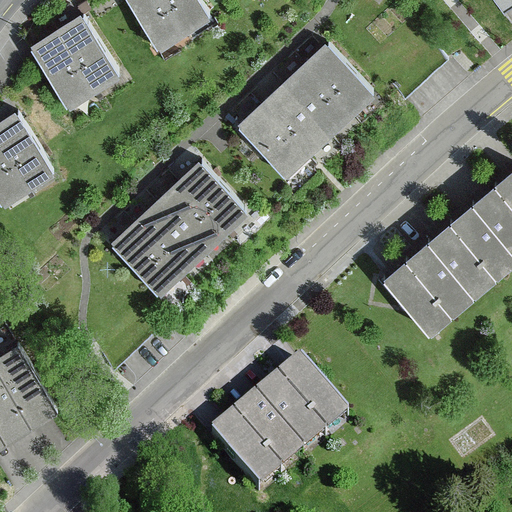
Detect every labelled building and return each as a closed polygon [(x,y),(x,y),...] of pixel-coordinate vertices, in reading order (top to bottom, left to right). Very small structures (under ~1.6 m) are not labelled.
[(215,14),(206,0),(133,0),(162,47),(215,14)] [(511,10),(511,0),(493,0),(505,15),(511,10)] [(125,71),(87,12),(35,44),(73,104),(125,71)] [(378,91),(327,40),(242,125),(293,176),(378,91)] [(440,52),(393,92),(413,113),(460,75),(440,52)] [(60,172),(23,112),(0,126),(0,192),(8,205),(60,172)] [(252,210),(202,158),(115,242),(165,294),(252,210)] [(511,269),(511,171),(388,278),(436,334),(511,269)] [(134,309),(85,352),(103,374),(159,330),(134,309)] [(24,342),(0,357),(0,447),(65,407),(24,342)] [(356,423),(305,363),(216,439),(267,499),(356,423)]
